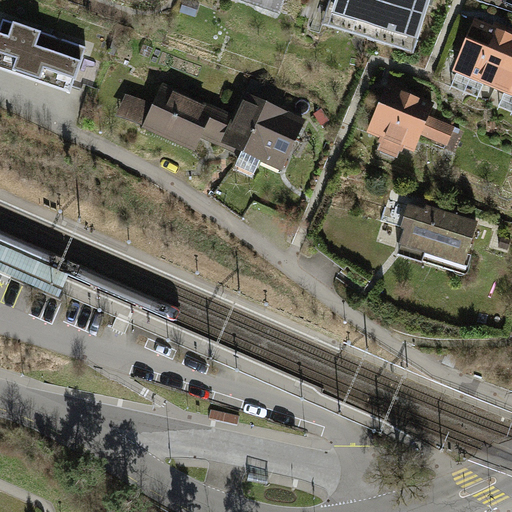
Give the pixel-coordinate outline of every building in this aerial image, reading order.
[(189,0),(184,0),(181,12),(194,16),(199,3),(189,0)] [(248,0),(280,11),(284,0),(248,0)] [(373,27),(381,0),(336,0),(332,15),(371,27),(373,27)] [(415,48),(430,2),(422,0),(381,0),(373,27),(371,27),(369,33),(415,48)] [(45,34),(3,19),(0,28),(0,69),(29,80),(45,34)] [(495,87),(511,46),(511,37),(475,22),(455,70),(495,87)] [(117,28),(110,51),(116,53),(123,29),(117,28)] [(86,48),(45,34),(29,80),(70,94),(86,48)] [(511,46),(495,87),(511,93),(511,46)] [(427,117),(432,106),(388,87),(369,131),(414,150),(421,134),(427,117)] [(147,124),(146,125),(194,148),(200,133),(218,141),(229,117),(210,109),(209,110),(163,89),(154,107),(147,124)] [(147,124),(154,107),(127,97),(119,114),(147,124)] [(282,169),(302,124),(283,116),(284,113),(248,97),(237,121),(229,117),(218,141),(227,145),(227,144),(243,151),(236,166),(254,175),(261,159),(282,169)] [(446,144),(453,128),(427,117),(421,134),(446,144)] [(251,205),(221,183),(212,197),(242,218),(251,205)] [(467,253),(476,224),(426,208),(425,212),(409,207),(402,227),(407,229),(399,255),(422,262),(422,261),(464,274),(467,269),(472,254),(467,253)] [(0,246),(0,273),(3,275),(58,298),(68,277),(0,246)] [(240,416),(211,410),(209,418),(238,424),(240,416)] [(247,481),(267,485),(269,476),(249,472),(247,481)]
